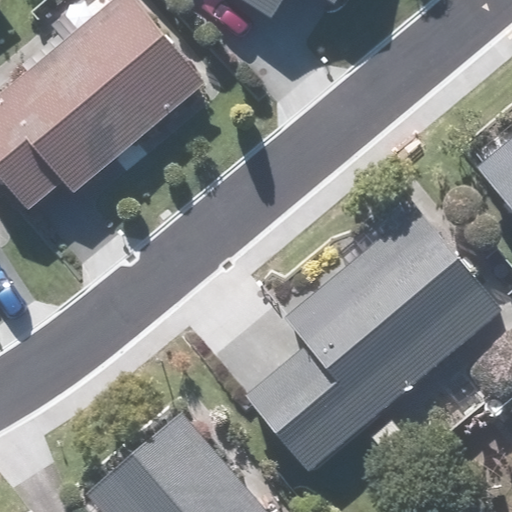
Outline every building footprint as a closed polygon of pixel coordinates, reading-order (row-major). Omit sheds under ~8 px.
[(144,0),(119,0),(0,103),(0,161),(42,209),(77,179),(90,194),(217,83),(144,0)] [(345,0),(251,0),(287,22),(300,0),(336,0),(343,4),(345,0)] [(511,138),(480,166),(511,202),(511,138)] [(255,392),(319,467),(509,309),(425,208),(296,316),(317,341),(255,392)] [(276,511),(192,413),(98,492),(115,511),(276,511)]
